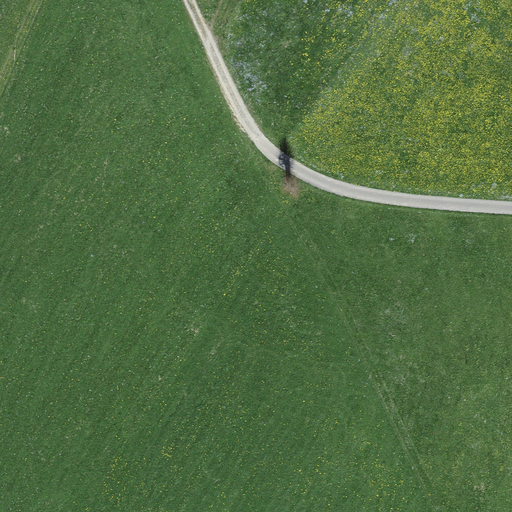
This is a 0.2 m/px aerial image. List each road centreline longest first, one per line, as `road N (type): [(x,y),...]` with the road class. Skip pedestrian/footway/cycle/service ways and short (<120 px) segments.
road 1 (track): [(263,144),(344,189),(511,205)]
road 2 (track): [(204,34),(263,144)]
